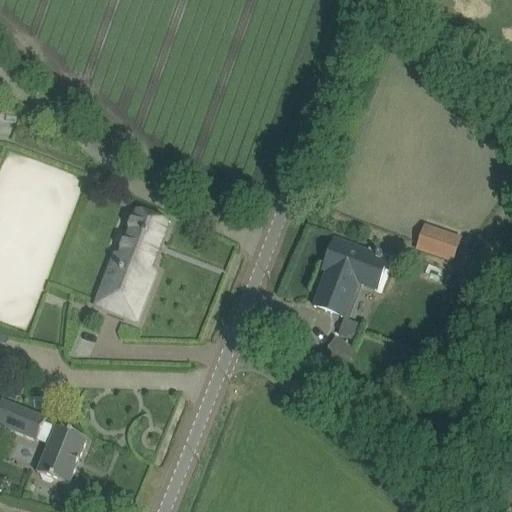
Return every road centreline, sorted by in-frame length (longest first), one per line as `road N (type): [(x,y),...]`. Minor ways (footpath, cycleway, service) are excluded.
road 1 (tertiary): [(234,338),(358,0)]
road 2 (unclassified): [(425,511),(234,338)]
road 3 (tertiary): [(163,511),(234,338)]
